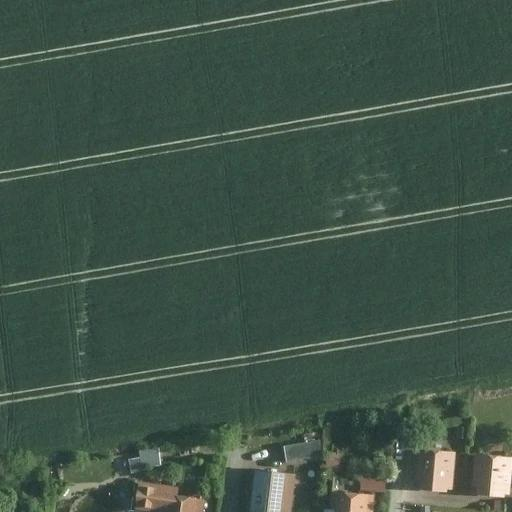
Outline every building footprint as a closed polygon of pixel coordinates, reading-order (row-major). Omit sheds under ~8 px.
[(320,440),(280,447),(284,465),(323,457),(320,440)] [(453,451),(417,449),(415,489),(452,490),(453,451)] [(325,454),(324,472),(338,472),(339,455),(325,454)] [(511,458),(473,455),(471,485),(473,488),(473,496),(501,498),(501,495),(509,496),(511,458)] [(289,511),(295,473),(248,466),(242,511),(289,511)] [(372,511),(375,497),(324,491),(322,508),(330,509),(329,511),(372,511)] [(201,511),(203,500),(165,497),(163,511),(201,511)]
